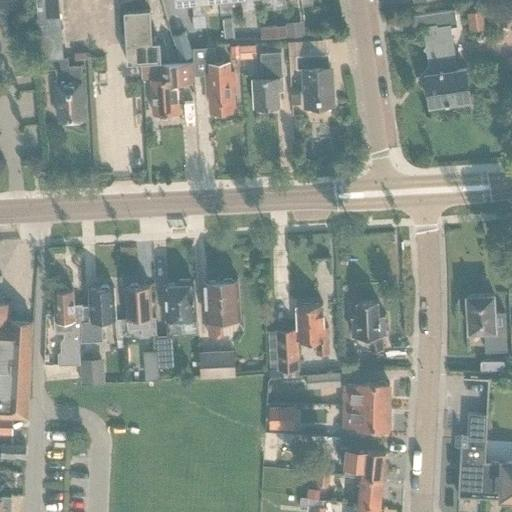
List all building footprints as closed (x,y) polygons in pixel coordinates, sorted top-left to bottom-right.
[(67,65),(67,56),(62,56),(58,0),(38,0),(43,68),(56,67),(57,84),(55,84),(57,106),(59,106),(60,120),(83,118),(82,105),(84,104),(81,64),(67,65)] [(174,0),(175,3),(192,1),(195,26),(205,25),(203,0),(202,0),(174,0)] [(204,0),(219,0),(221,12),(231,11),(229,0),(202,0),(203,0),(204,0)] [(246,0),(248,9),(258,8),(257,0),(246,0)] [(152,40),(150,8),(124,9),(127,61),(161,59),(160,40),(152,40)] [(456,69),(450,27),(459,26),(456,9),(415,14),(417,28),(423,28),(430,73),(426,74),(430,104),(433,104),(433,107),(447,105),(447,102),(470,99),(466,68),(456,69)] [(168,60),(178,57),(165,11),(154,14),(168,60)] [(467,13),(470,31),(485,29),(483,11),(467,13)] [(231,18),(223,19),(225,37),(233,36),(231,18)] [(288,24),(289,36),(301,34),(300,23),(288,24)] [(277,26),(261,27),(261,38),(278,37),(277,26)] [(172,36),(180,59),(193,56),(186,33),(172,36)] [(258,43),(241,44),(242,58),(258,57),(258,43)] [(239,45),(230,45),(231,58),(240,58),(239,45)] [(279,106),(278,90),(283,89),(282,77),(278,77),(277,70),(281,70),(280,52),(260,53),(261,78),(252,79),(253,108),(279,106)] [(329,66),(328,54),(297,56),(297,69),(304,68),(306,105),(333,104),(331,66),(329,66)] [(229,71),(228,61),(209,62),(209,72),(205,73),(207,96),(209,96),(210,111),(234,109),(233,93),(235,93),(234,71),(229,71)] [(192,62),(159,64),(160,70),(156,71),(156,78),(151,79),(153,114),(178,112),(176,83),(193,82),(192,62)] [(300,87),(291,87),(291,88),(292,104),(301,104),(300,87)] [(204,281),(207,336),(222,335),(221,317),(239,316),(237,279),(204,281)] [(166,283),(167,307),(164,307),(165,318),(166,318),(166,334),(180,333),(180,318),(194,317),(193,282),(166,283)] [(125,286),(127,328),(141,327),(142,334),(157,333),(156,316),(153,317),(151,284),(125,286)] [(91,320),(92,340),(103,340),(102,320),(115,319),(116,319),(115,286),(90,288),(90,305),(84,305),(84,321),(91,320)] [(73,288),(54,289),(55,315),(54,315),(54,332),(64,332),(64,338),(61,341),(61,353),(58,353),(59,364),(80,363),(80,352),(83,310),(82,303),(74,304),(73,288)] [(494,293),(467,295),(469,331),(484,330),(485,351),(507,350),(505,311),(495,311),(494,293)] [(378,314),(378,300),(357,301),(358,316),(351,316),(352,337),(370,336),(370,350),(382,349),(382,335),(386,335),(385,314),(378,314)] [(0,414),(25,415),(32,325),(9,320),(12,304),(0,301),(0,414)] [(298,328),(268,330),(271,377),(300,375),(298,340),(314,339),(315,353),(330,352),(329,326),(324,326),(323,303),(296,304),(298,328)] [(199,352),(201,379),(235,377),(234,350),(199,352)] [(157,353),(144,354),(145,375),(158,374),(157,353)] [(81,382),(104,381),(103,357),(80,358),(81,382)] [(339,371),(306,373),(307,387),(340,384),(339,371)] [(485,461),(489,377),(464,376),(464,377),(488,379),(486,414),(468,413),(466,441),(462,441),(462,439),(461,439),(458,496),(483,497),(485,461)] [(389,383),(346,382),(346,405),(389,406),(389,383)] [(345,426),(388,427),(389,406),(346,405),(345,426)] [(291,415),(267,413),(265,430),(290,432),(291,415)] [(0,416),(0,431),(12,432),(12,417),(0,416)] [(307,434),(277,432),(276,448),(306,450),(307,434)] [(0,454),(25,456),(26,444),(1,443),(0,454)] [(341,447),(339,461),(362,463),(361,477),(383,479),(386,451),(341,447)] [(330,461),(319,459),(318,472),(329,473),(330,461)] [(511,462),(485,461),(483,497),(511,498),(511,462)] [(317,485),(327,486),(329,473),(318,472),(317,485)] [(361,477),(358,502),(380,504),(383,479),(361,477)] [(307,487),(306,497),(318,498),(319,488),(307,487)] [(0,511),(10,511),(11,495),(0,494),(0,511)] [(358,502),(356,511),(379,511),(380,504),(358,502)]
